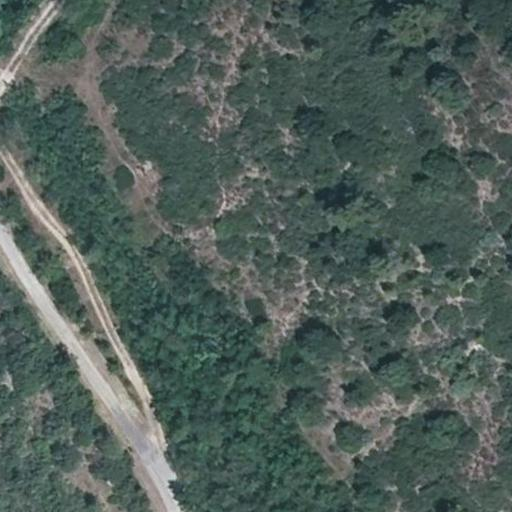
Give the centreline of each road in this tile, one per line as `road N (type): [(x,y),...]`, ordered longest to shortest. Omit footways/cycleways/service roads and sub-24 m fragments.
road 1 (track): [(163,478),(155,421),(71,263),(0,159)]
road 2 (unclassified): [(177,511),(163,478),(0,239)]
